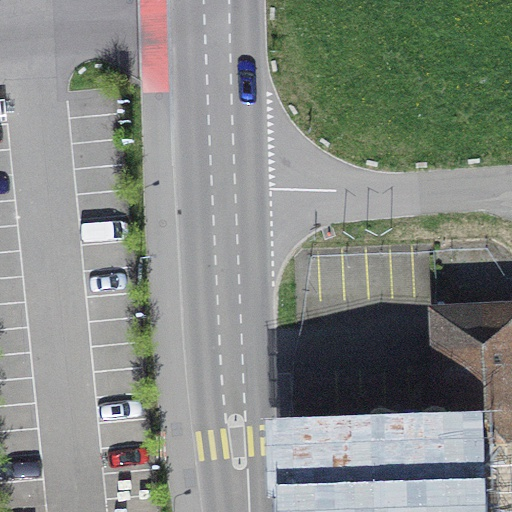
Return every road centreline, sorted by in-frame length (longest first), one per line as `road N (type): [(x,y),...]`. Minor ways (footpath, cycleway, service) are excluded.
road 1 (primary): [(242,511),(215,203)]
road 2 (residential): [(215,203),(511,189)]
road 3 (primary): [(215,203),(209,0)]
